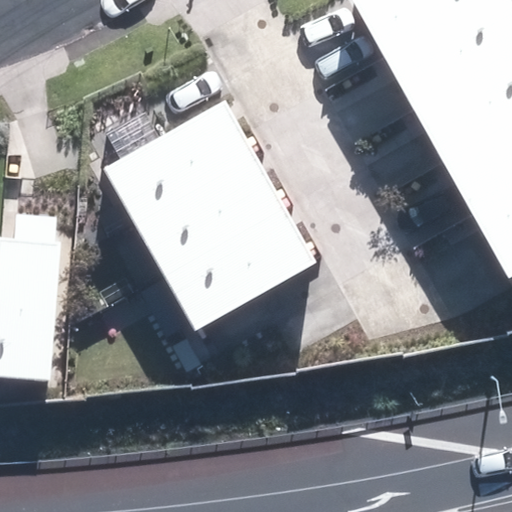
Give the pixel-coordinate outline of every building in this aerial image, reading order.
[(359,0),(378,33),(437,0),(359,0)] [(511,0),(437,0),(378,33),(409,90),(511,32),(511,0)] [(511,32),(409,90),(441,147),(511,107),(511,32)] [(222,89),(104,159),(134,210),(252,140),(222,89)] [(511,107),(441,147),(474,205),(511,183),(511,107)] [(252,140),(134,210),(165,262),(283,192),(252,140)] [(511,183),(474,205),(506,262),(511,258),(511,183)] [(283,192),(165,262),(196,313),(314,243),(283,192)] [(0,361),(52,365),(65,200),(12,196),(10,219),(0,218),(0,361)]
